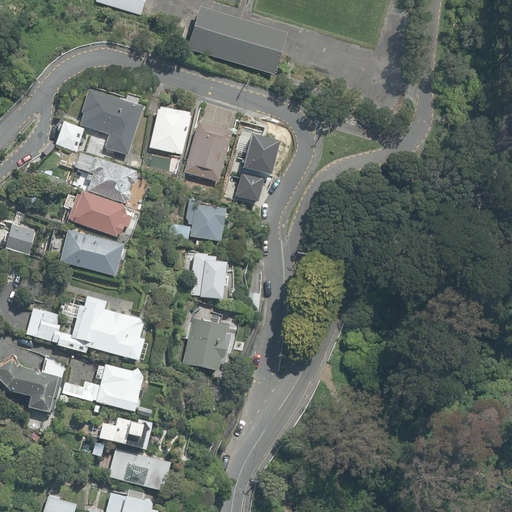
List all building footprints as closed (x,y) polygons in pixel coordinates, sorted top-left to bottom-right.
[(4,18),(14,24),(19,14),(23,16),(28,7),(16,0),(15,0),(11,8),(9,8),(4,18)] [(95,0),(94,3),(141,17),(146,0),(95,0)] [(186,49),(273,76),(286,34),(198,8),(186,49)] [(104,148),(126,156),(142,107),(88,89),(80,113),(83,114),(79,125),(108,135),(104,148)] [(149,149),(182,156),(190,117),(189,117),(189,114),(159,108),(161,99),(152,97),(148,115),(156,117),(149,149)] [(55,145),(75,152),(82,130),(63,123),(55,145)] [(184,173),(218,183),(231,133),(197,123),(184,173)] [(271,142),(240,134),(233,163),(236,163),(233,172),(231,172),(225,193),(250,200),(257,175),(253,174),(254,169),(263,171),(271,142)] [(42,152),(46,155),(54,147),(50,144),(42,152)] [(87,191),(124,204),(125,202),(129,201),(131,195),(129,191),(130,187),(135,184),(136,179),(134,175),(135,173),(79,154),(74,168),(88,173),(86,180),(90,181),(87,191)] [(127,164),(139,168),(142,160),(130,156),(127,164)] [(70,222),(116,237),(117,235),(120,236),(123,227),(127,228),(131,217),(124,215),(120,205),(118,206),(80,193),(79,197),(75,195),(72,204),(70,203),(68,208),(70,209),(68,217),(71,218),(70,222)] [(217,241),(220,242),(225,210),(200,206),(201,201),(189,199),(186,218),(189,225),(191,225),(189,237),(217,241)] [(0,236),(7,238),(10,227),(0,224),(0,236)] [(174,243),(184,245),(184,240),(187,241),(189,227),(169,224),(168,233),(174,243)] [(331,236),(343,250),(356,239),(344,225),(331,236)] [(59,262),(115,277),(123,245),(67,231),(59,262)] [(199,298),(221,300),(222,288),(226,288),(228,277),(224,276),(225,264),(214,263),(215,258),(206,257),(207,254),(194,253),(194,256),(193,256),(191,272),(193,272),(190,295),(199,296),(199,298)] [(246,310),(258,311),(259,294),(247,293),(246,310)] [(87,348),(138,362),(143,340),(139,339),(142,325),(139,318),(102,309),(102,307),(99,302),(93,300),(88,303),(88,305),(84,304),(80,317),(78,319),(76,327),(77,331),(77,332),(58,328),(60,322),(37,316),(32,336),(57,344),(57,345),(86,353),(87,348)] [(203,368),(216,371),(218,364),(224,365),(230,335),(224,334),(226,326),(203,321),(191,318),(182,364),(202,368),(203,368)] [(30,412),(41,415),(42,414),(45,414),(45,412),(52,414),(60,379),(57,378),(57,377),(41,373),(35,376),(33,371),(20,368),(13,356),(0,363),(0,384),(3,390),(30,396),(28,407),(28,408),(28,411),(30,411),(30,412)] [(95,402),(133,412),(134,409),(138,407),(139,401),(137,399),(141,399),(143,390),(140,389),(143,378),(141,377),(136,368),(131,371),(104,363),(103,368),(98,366),(95,378),(101,379),(99,385),(84,381),(82,387),(64,382),(61,393),(92,401),(92,400),(95,401),(95,402)] [(95,405),(93,411),(100,413),(102,406),(95,405)] [(98,437),(145,450),(152,422),(138,418),(137,423),(110,416),(108,425),(102,423),(98,437)] [(67,443),(77,446),(80,436),(70,433),(67,443)] [(91,454),(100,457),(104,445),(94,442),(91,454)] [(107,477),(161,491),(168,463),(143,456),(143,455),(140,454),(139,455),(115,448),(107,477)] [(90,482),(98,484),(100,476),(92,474),(90,482)] [(157,511),(150,509),(151,504),(149,499),(146,498),(142,500),(141,500),(142,493),(127,490),(125,496),(110,492),(105,511),(157,511)] [(42,511),(72,511),(75,504),(59,500),(59,497),(50,495),(49,497),(47,496),(42,511)]
